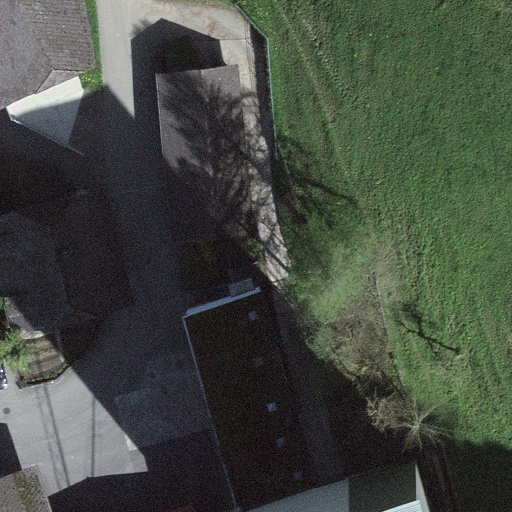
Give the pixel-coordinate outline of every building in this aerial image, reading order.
[(0,0),(0,89),(2,92),(91,53),(80,0),(0,0)] [(170,79),(179,175),(242,169),(234,73),(170,79)] [(2,158),(0,157),(0,255),(13,308),(28,304),(10,229),(19,227),(2,158)] [(242,169),(179,175),(184,228),(247,222),(242,169)] [(10,229),(28,304),(108,285),(90,210),(19,227),(10,229)] [(187,307),(244,511),(431,511),(416,456),(317,484),(259,286),(187,307)] [(0,511),(26,511),(20,490),(0,495),(0,511)]
